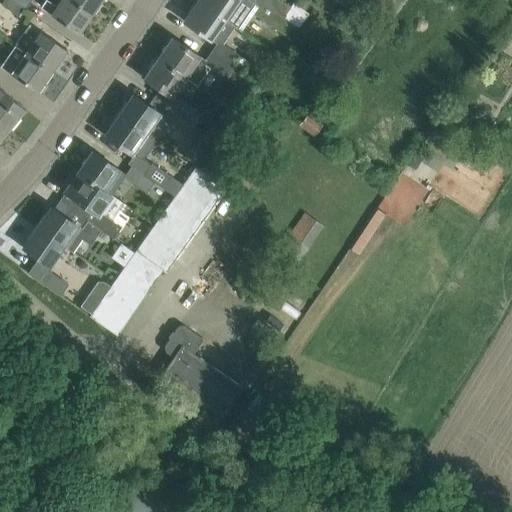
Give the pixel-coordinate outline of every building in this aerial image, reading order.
[(17,16),(23,8),(11,0),(3,0),(1,5),(17,16)] [(30,0),(11,0),(23,8),(24,9),(30,0)] [(78,33),(92,14),(71,0),(60,0),(57,6),(48,0),(44,0),(40,7),(62,22),(78,33)] [(101,0),(71,0),(92,14),(101,0)] [(274,9),(258,0),(199,0),(198,2),(234,26),(240,30),(252,12),(286,34),(294,23),(283,15),(274,9)] [(283,0),(258,0),(274,9),(283,15),(291,5),(283,0)] [(222,44),(234,26),(198,2),(191,13),(190,12),(184,21),(216,43),(210,52),(233,68),(241,56),(222,44)] [(67,50),(50,38),(28,23),(22,32),(14,44),(51,72),(67,50)] [(233,68),(210,52),(205,60),(172,37),(166,46),(167,47),(159,58),(184,76),(194,84),(206,66),(226,79),(233,68)] [(51,72),(14,44),(5,57),(0,63),(0,65),(21,81),(38,92),(51,72)] [(170,96),(184,76),(159,58),(151,70),(150,69),(144,78),(170,96)] [(232,92),(224,103),(234,110),(254,82),(240,72),(232,83),(228,89),(232,92)] [(24,108),(9,96),(0,89),(0,119),(9,127),(24,108)] [(173,111),(170,109),(153,97),(147,105),(132,94),(126,103),(127,103),(119,115),(153,139),(173,111)] [(201,114),(178,98),(170,109),(173,111),(193,125),(201,114)] [(308,113),(298,126),(312,137),(322,125),(308,113)] [(152,142),(153,139),(119,115),(110,127),(110,126),(103,135),(132,155),(127,162),(143,173),(150,162),(142,156),(145,155),(148,152),(150,148),(152,142)] [(0,138),(9,127),(0,119),(0,138)] [(199,132),(182,156),(193,164),(210,140),(199,132)] [(419,147),(408,165),(414,169),(425,151),(419,147)] [(125,174),(92,151),(86,159),(87,160),(79,171),(112,194),(124,178),(146,194),(155,182),(143,173),(127,162),(126,163),(131,166),(125,174)] [(165,271),(192,232),(223,185),(193,165),(101,299),(90,316),(117,335),(128,318),(162,269),(165,271)] [(99,213),(112,194),(79,171),(71,184),(70,183),(64,191),(86,207),(80,215),(91,222),(101,230),(113,239),(121,228),(99,213)] [(92,242),(101,230),(91,222),(80,215),(68,206),(62,214),(51,207),(37,227),(63,246),(71,251),(80,238),(92,242)] [(296,262),(320,227),(303,215),(279,250),(296,262)] [(46,270),(63,246),(37,227),(23,247),(38,258),(27,273),(59,296),(67,284),(46,270)] [(242,387),(193,353),(203,339),(183,325),(178,326),(164,346),(165,351),(173,357),(161,374),(221,416),(242,387)] [(105,511),(191,511),(117,483),(105,511)]
